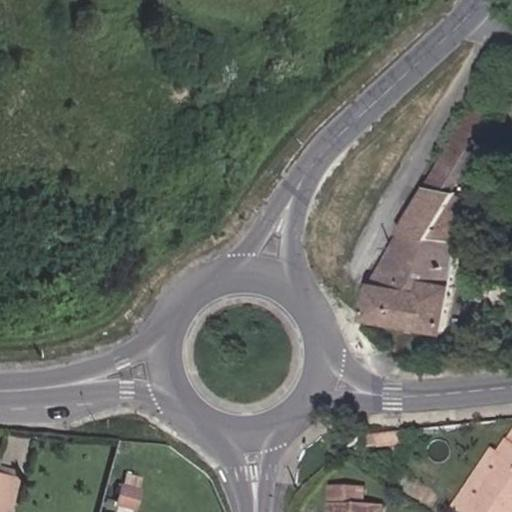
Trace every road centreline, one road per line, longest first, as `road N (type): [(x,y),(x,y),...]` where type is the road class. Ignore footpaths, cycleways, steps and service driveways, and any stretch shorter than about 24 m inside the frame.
road 1 (tertiary): [(273,274),(279,232),(306,171),(482,0)]
road 2 (secondary): [(511,391),(429,398),(330,382)]
road 3 (secondary): [(172,370),(0,393)]
road 4 (secondary): [(273,274),(219,278),(196,294),(179,316),(172,370)]
road 5 (secondary): [(330,382),(331,328),(298,285),(273,274)]
